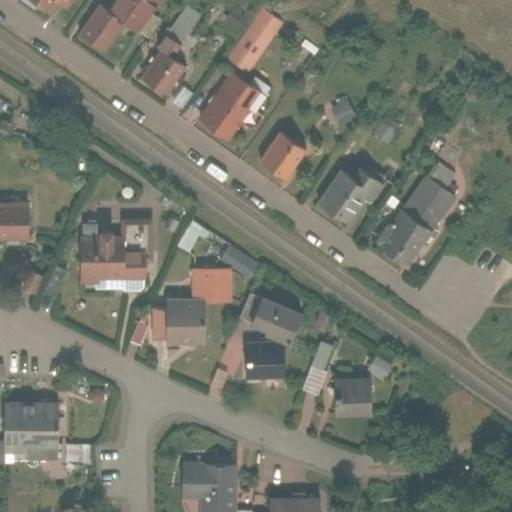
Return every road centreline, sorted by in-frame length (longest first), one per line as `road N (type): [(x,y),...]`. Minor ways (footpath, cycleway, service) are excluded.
road 1 (residential): [(461,311),(439,312),(0,2)]
road 2 (residential): [(147,384),(388,481)]
road 3 (residential): [(0,314),(147,384)]
road 4 (track): [(388,481),(469,465),(511,491)]
road 5 (residential): [(143,511),(147,384)]
